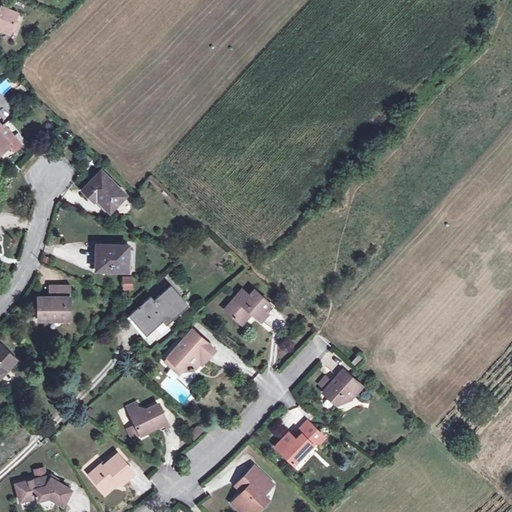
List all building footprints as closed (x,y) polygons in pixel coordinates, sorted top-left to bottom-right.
[(0,30),(10,34),(11,31),(15,32),(19,22),(15,20),(18,11),(2,5),(2,3),(0,2),(0,30)] [(0,153),(11,145),(8,142),(14,136),(4,125),(3,126),(0,123),(0,153)] [(82,189),(89,196),(91,193),(97,199),(109,211),(125,194),(101,170),(82,189)] [(91,193),(89,196),(95,202),(97,199),(91,193)] [(96,270),(128,271),(129,245),(96,244),(96,270)] [(38,296),(38,316),(55,315),(55,320),(70,320),(69,284),(50,285),(50,295),(38,296)] [(144,335),(163,318),(167,322),(187,304),(170,286),(153,300),(150,297),(128,317),(144,335)] [(225,309),(239,321),(249,310),(252,312),(257,316),(264,309),(269,303),(254,289),(249,295),(242,290),(225,309)] [(264,309),(257,316),(261,320),(268,313),(264,309)] [(249,310),(239,321),(242,324),(252,312),(249,310)] [(201,359),(212,347),(193,330),(183,341),(178,346),(177,346),(164,361),(170,366),(177,365),(182,370),(192,369),(201,359)] [(0,378),(17,360),(0,344),(0,378)] [(212,347),(201,359),(204,362),(215,350),(212,347)] [(356,365),(363,358),(359,354),(352,362),(356,365)] [(332,382),(330,379),(326,375),(319,384),(325,389),(323,392),(336,404),(350,399),(363,386),(344,369),(337,376),(332,382)] [(140,413),(137,405),(136,403),(127,407),(135,425),(128,429),(132,438),(157,427),(166,422),(158,404),(148,409),(140,413)] [(293,463),(312,444),(318,444),(325,437),(308,420),(301,427),(301,431),(294,437),(290,433),(276,446),(293,463)] [(166,422),(157,427),(162,431),(169,427),(166,422)] [(198,426),(190,432),(194,438),(202,432),(198,426)] [(90,474),(104,491),(118,479),(121,482),(121,483),(135,472),(119,452),(105,464),(103,462),(90,474)] [(242,492),(232,502),(238,509),(242,505),(246,509),(254,508),(259,503),(262,506),(269,499),(263,494),(273,484),(254,466),(244,476),(251,483),(242,492)] [(62,504),(67,495),(71,489),(49,476),(16,484),(20,500),(37,496),(38,500),(49,496),(62,504)] [(242,492),(251,483),(244,476),(235,485),(242,492)] [(118,479),(104,491),(106,494),(121,482),(118,479)] [(70,497),(67,495),(62,504),(65,506),(70,497)]
